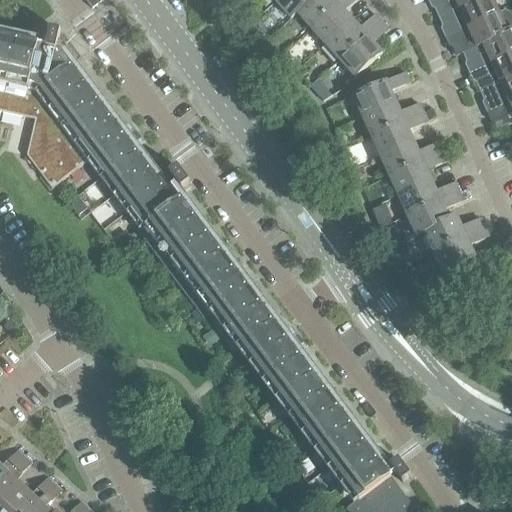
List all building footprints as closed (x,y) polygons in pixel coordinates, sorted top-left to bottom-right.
[(85,0),(93,10),(106,0),(85,0)] [(294,20),(300,14),(299,13),(313,0),(281,0),(278,3),(294,20)] [(313,0),(299,13),(300,14),(313,29),(345,0),(313,0)] [(345,0),(313,29),(328,45),(354,22),(346,13),(360,0),(345,0)] [(461,10),(483,0),(456,0),(457,2),(437,11),(441,19),(454,13),(461,10)] [(483,0),(461,10),(469,30),(508,12),(507,11),(500,14),(493,0),(483,0)] [(458,58),(465,55),(464,54),(484,46),(511,32),(511,15),(511,14),(508,12),(469,30),(474,40),(468,43),(454,49),(458,58)] [(458,21),(454,13),(441,19),(444,27),(458,21)] [(328,45),(342,61),(384,23),(377,16),(362,30),(354,22),(328,45)] [(384,23),(342,61),(358,78),(384,55),(376,45),(391,31),(384,23)] [(246,32),(249,30),(244,25),(236,32),(241,37),(242,36),(246,32)] [(259,33),(253,26),(249,30),(246,32),(252,39),(259,33)] [(249,355),(359,502),(413,509),(411,504),(282,333),(183,201),(177,205),(63,54),(67,46),(59,45),(62,34),(50,31),(46,48),(0,37),(0,113),(36,123),(28,158),(53,191),(94,160),(145,229),(139,234),(206,323),(218,314),(249,355)] [(488,54),(493,65),(511,56),(511,32),(484,46),(464,54),(465,55),(468,63),(482,57),(488,54)] [(478,85),(481,92),(495,86),(501,83),(511,78),(511,56),(493,65),(497,73),(490,76),(492,79),(478,85)] [(356,97),(365,118),(398,103),(393,92),(412,84),(408,74),(356,97)] [(511,78),(501,83),(510,103),(511,101),(511,78)] [(495,86),(481,92),(485,101),(499,95),(495,86)] [(365,118),(373,138),(426,114),(422,106),(403,114),(398,103),(365,118)] [(434,121),(430,112),(426,114),(429,122),(430,123),(434,121)] [(373,138),(382,157),(416,142),(411,132),(430,124),(430,123),(429,122),(426,114),(373,138)] [(495,123),(499,132),(511,125),(508,117),(495,123)] [(382,157),(391,178),(443,154),(439,146),(421,154),(416,142),(382,157)] [(391,178),(399,197),(433,181),(429,172),(448,164),(443,154),(391,178)] [(171,175),(183,191),(191,185),(179,169),(171,175)] [(399,197),(408,218),(461,194),(457,185),(438,193),(433,181),(399,197)] [(417,238),(426,234),(425,233),(451,222),(450,221),(446,212),(465,204),(461,194),(408,218),(417,238)] [(79,197),(70,204),(80,217),(89,210),(79,197)] [(425,233),(426,234),(434,254),(487,230),(483,221),(463,229),(458,218),(450,221),(451,222),(425,233)] [(487,230),(434,254),(443,275),(477,260),(471,248),(491,240),(487,230)] [(11,322),(4,328),(11,335),(17,330),(11,322)] [(0,486),(26,459),(18,452),(3,469),(0,466),(0,486)] [(0,486),(0,511),(4,511),(25,490),(16,482),(32,465),(26,459),(0,486)] [(392,467),(404,484),(412,478),(400,462),(392,467)] [(4,511),(32,511),(40,504),(46,497),(55,487),(48,480),(32,497),(25,490),(4,511)] [(46,497),(53,503),(62,493),(55,487),(46,497)] [(411,511),(413,509),(359,502),(350,509),(347,511),(411,511)]
